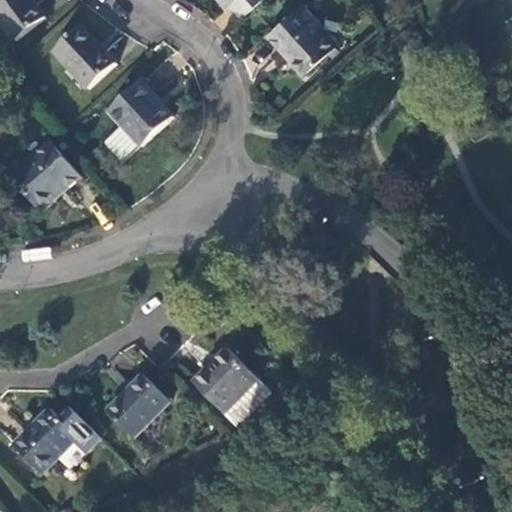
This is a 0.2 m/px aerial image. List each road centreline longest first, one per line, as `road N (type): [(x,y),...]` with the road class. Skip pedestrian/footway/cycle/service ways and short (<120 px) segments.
road 1 (unclassified): [(511,497),(404,268),(353,222),(226,166)]
road 2 (unclassified): [(183,214),(324,346),(436,468),(463,511)]
road 3 (residential): [(226,166),(236,127),(228,71),(192,25),(146,0)]
road 4 (residential): [(0,266),(61,261),(183,214)]
road 5 (residential): [(0,385),(58,374),(161,320)]
